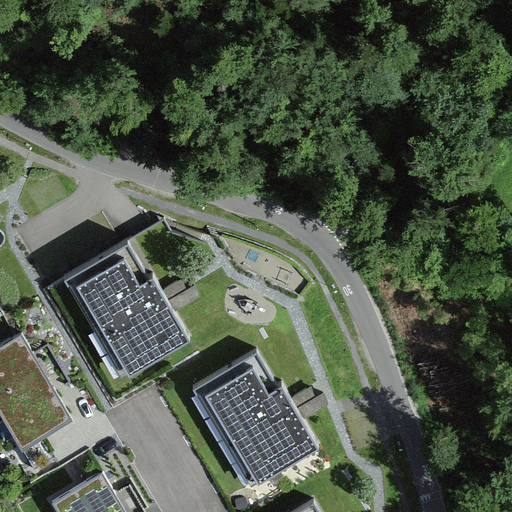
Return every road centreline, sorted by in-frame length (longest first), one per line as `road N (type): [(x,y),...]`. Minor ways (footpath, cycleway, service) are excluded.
road 1 (unclassified): [(0,113),(103,159),(304,229)]
road 2 (unclassified): [(304,229),(360,268),(404,399),(427,511)]
road 3 (residential): [(511,290),(304,229)]
